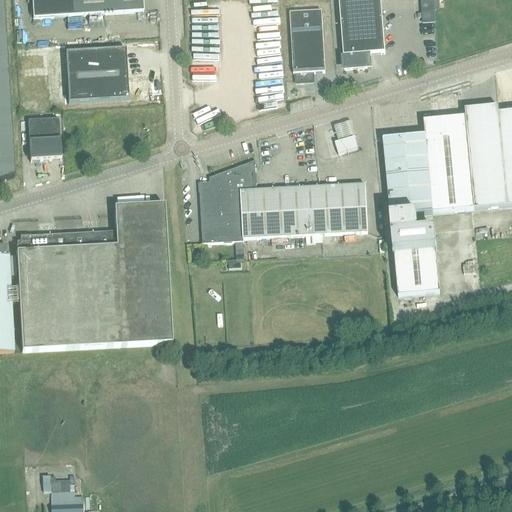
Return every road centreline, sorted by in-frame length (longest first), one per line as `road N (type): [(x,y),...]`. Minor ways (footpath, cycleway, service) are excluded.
road 1 (unclassified): [(181,156),(511,56)]
road 2 (unclassified): [(0,211),(181,156)]
road 3 (residential): [(181,156),(170,0)]
